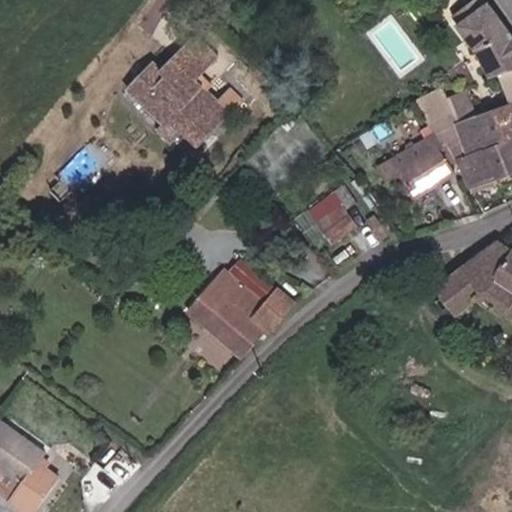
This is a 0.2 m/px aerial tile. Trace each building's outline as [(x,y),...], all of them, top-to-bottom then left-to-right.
[(511,35),(484,0),(475,0),(452,16),(489,78),(502,76),(511,106),(511,105),(511,35)] [(157,92),(147,103),(169,127),(176,120),(186,130),(202,146),(233,116),(219,103),(225,97),(213,85),(206,90),(200,83),(218,64),(198,41),(168,72),(158,63),(143,79),(157,92)] [(132,90),(147,103),(157,92),(143,79),(132,90)] [(407,102),(415,98),(406,84),(397,88),(407,102)] [(470,155),(458,129),(446,100),(440,87),(423,96),(424,103),(428,102),(443,130),(436,133),(442,142),(446,140),(457,162),(470,155)] [(446,100),(458,129),(475,122),(462,93),(446,100)] [(511,129),(511,105),(511,106),(503,110),(511,129)] [(470,188),(511,172),(511,129),(503,110),(475,122),(458,129),(470,155),(457,162),(470,188)] [(173,145),(186,130),(176,120),(169,127),(162,135),(173,145)] [(445,146),(442,142),(436,133),(435,131),(381,165),(390,180),(400,172),(414,195),(453,172),(441,150),(445,146)] [(279,218),(274,213),(270,217),(275,222),(279,218)] [(374,231),(381,225),(373,214),(365,219),(368,223),(374,231)] [(325,232),(337,250),(358,234),(345,217),(325,232)] [(358,234),(337,250),(348,265),(390,236),(381,225),(374,231),(368,223),(361,228),(363,231),(358,234)] [(511,249),(499,242),(439,297),(464,324),(483,305),(511,322),(511,249)] [(275,331),(298,305),(293,302),(305,287),(291,276),(275,295),(265,289),(256,298),(224,271),(188,311),(245,358),(272,327),(275,331)] [(38,447),(0,420),(0,466),(15,476),(38,447)] [(38,447),(15,476),(20,480),(7,497),(28,511),(54,477),(33,463),(43,451),(38,447)] [(0,492),(1,493),(15,476),(0,466),(0,492)] [(20,480),(15,476),(1,493),(7,497),(20,480)]
